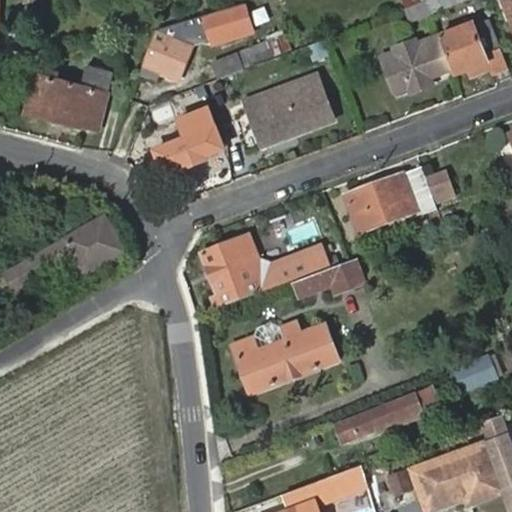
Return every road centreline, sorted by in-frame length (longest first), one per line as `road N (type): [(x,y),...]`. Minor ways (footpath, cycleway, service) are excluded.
road 1 (residential): [(161,234),(186,215),(511,99)]
road 2 (unclassified): [(203,511),(168,276)]
road 3 (unclassified): [(161,234),(124,183),(89,163),(0,144)]
road 4 (residential): [(0,362),(168,276)]
